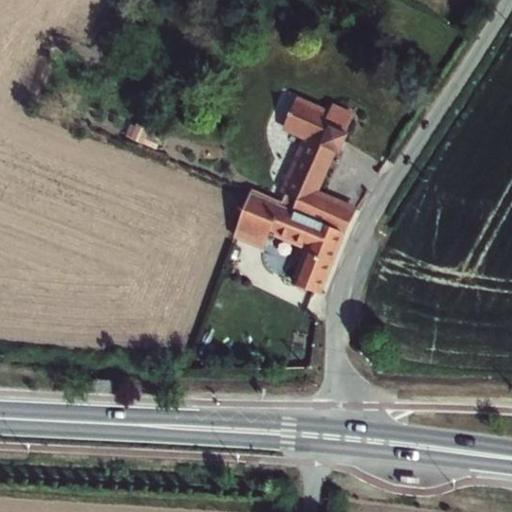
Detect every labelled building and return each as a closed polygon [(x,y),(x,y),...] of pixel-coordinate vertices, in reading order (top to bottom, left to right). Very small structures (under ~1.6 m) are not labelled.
[(296,135),(265,203),(282,211),(340,233),(353,203),(306,186),(336,114),(314,106),(312,112),(278,99),(269,123),(296,135)] [(265,203),(239,194),(224,237),(255,248),(262,230),(272,234),(282,211),(265,203)] [(327,262),(340,233),(282,211),(272,234),(303,246),(300,251),(327,262)] [(327,262),(300,251),(290,276),(282,273),(280,280),(313,294),(327,262)] [(369,335),(358,347),(369,357),(380,346),(369,335)] [(113,379),(94,379),(94,392),(113,392),(113,379)]
